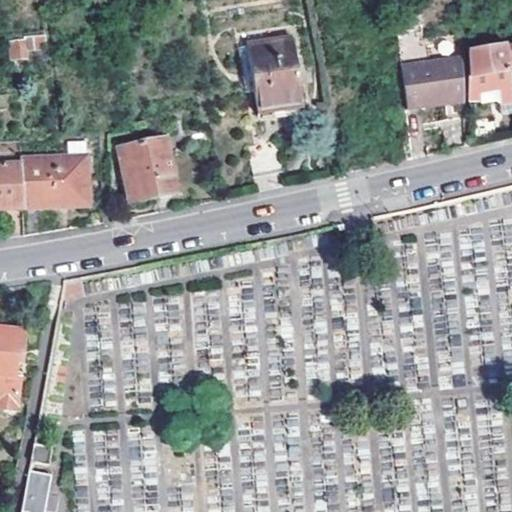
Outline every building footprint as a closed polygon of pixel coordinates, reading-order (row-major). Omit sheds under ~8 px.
[(294,36),(247,42),(255,99),(257,112),(282,109),(283,116),(305,112),(294,36)] [(46,40),(22,41),(22,43),(9,44),(10,62),(23,61),(23,51),(47,49),(46,40)] [(255,99),(247,42),(237,43),(245,101),(255,99)] [(469,52),(470,100),(481,99),(480,90),(499,88),(501,103),(511,101),(511,87),(511,69),(509,46),(469,52)] [(463,59),(401,65),(406,108),(464,100),(463,59)] [(445,117),(446,149),(465,145),(464,114),(445,117)] [(164,136),(118,148),(130,202),(177,191),(164,136)] [(69,141),(69,157),(87,156),(87,140),(69,141)] [(275,140),(245,147),(253,178),(282,171),(275,140)] [(89,205),(87,156),(69,157),(22,159),(23,164),(24,209),(89,205)] [(0,210),(24,209),(23,164),(0,165),(0,210)] [(81,278),(66,281),(64,294),(82,292),(81,278)] [(0,415),(16,417),(24,335),(0,333),(0,415)] [(32,463),(51,467),(54,448),(36,444),(32,463)] [(45,511),(52,476),(30,471),(23,511),(45,511)]
